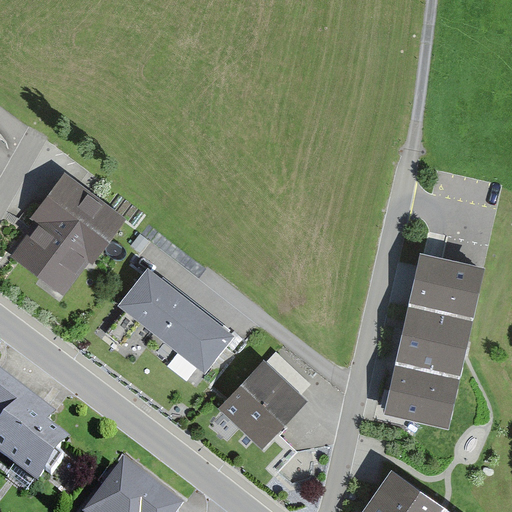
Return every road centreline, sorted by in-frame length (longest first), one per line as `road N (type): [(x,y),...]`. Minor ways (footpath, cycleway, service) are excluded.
road 1 (track): [(329,511),(410,161),(431,0)]
road 2 (tertiary): [(231,498),(0,322)]
